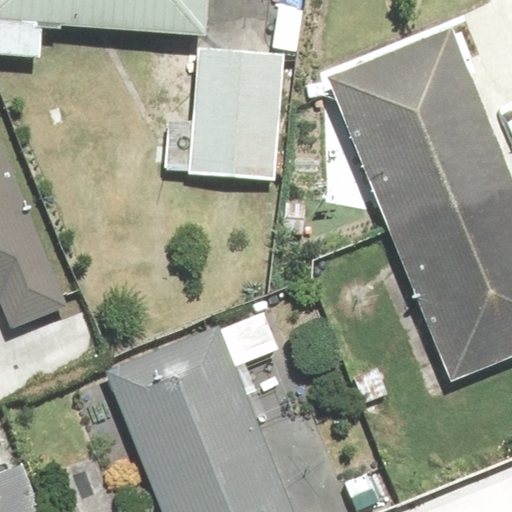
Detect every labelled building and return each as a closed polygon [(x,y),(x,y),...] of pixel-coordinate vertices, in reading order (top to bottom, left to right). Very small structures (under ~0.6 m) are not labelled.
[(0,0),(0,35),(213,49),(215,0),(0,0)] [(511,56),(498,20),(330,84),(443,378),(511,351),(511,56)] [(172,119),(169,178),(282,184),(289,56),(204,51),(201,121),(172,119)] [(0,327),(63,299),(0,77),(0,327)] [(321,511),(248,339),(118,394),(168,511),(321,511)] [(45,511),(29,468),(0,478),(0,511),(45,511)]
